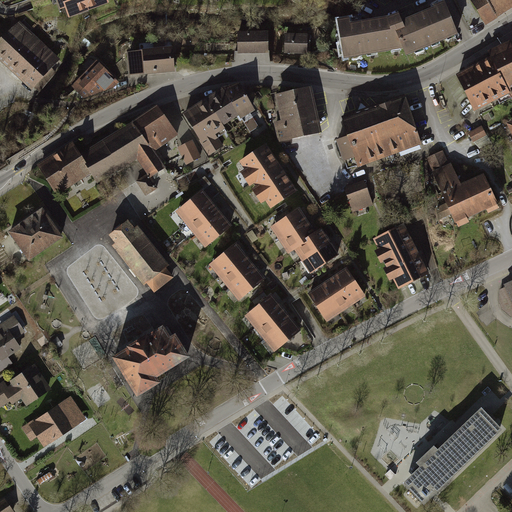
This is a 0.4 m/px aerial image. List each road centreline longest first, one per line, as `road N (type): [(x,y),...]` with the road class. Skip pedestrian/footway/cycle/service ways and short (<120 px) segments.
road 1 (residential): [(511,22),(427,73),(384,84),(250,71),(199,79),(81,127),(0,181)]
road 2 (residential): [(69,511),(320,354),(511,258)]
